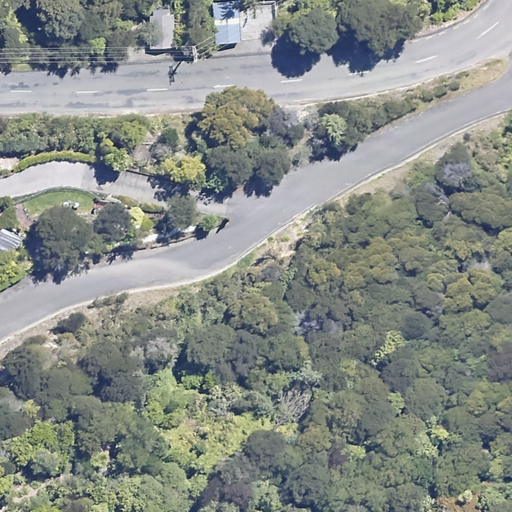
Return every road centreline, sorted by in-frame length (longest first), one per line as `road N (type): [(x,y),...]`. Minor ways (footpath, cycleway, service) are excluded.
road 1 (residential): [(511,90),(233,230),(0,334)]
road 2 (tertiary): [(507,6),(456,47),(375,71),(168,90),(0,91)]
